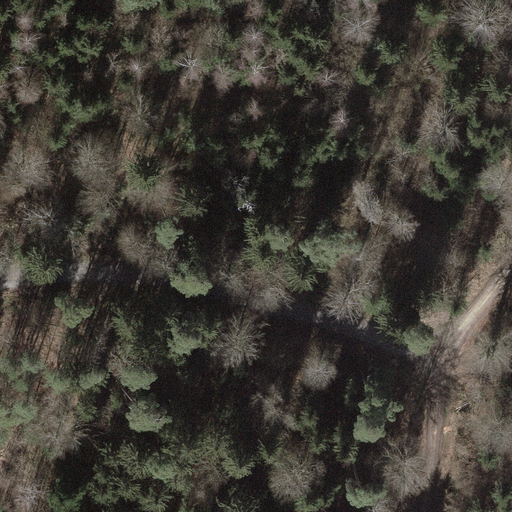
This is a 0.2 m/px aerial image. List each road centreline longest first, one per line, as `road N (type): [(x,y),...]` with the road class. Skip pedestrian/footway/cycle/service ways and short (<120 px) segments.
road 1 (track): [(0,289),(52,280),(282,304),(444,350)]
road 2 (track): [(429,511),(444,350),(511,266)]
